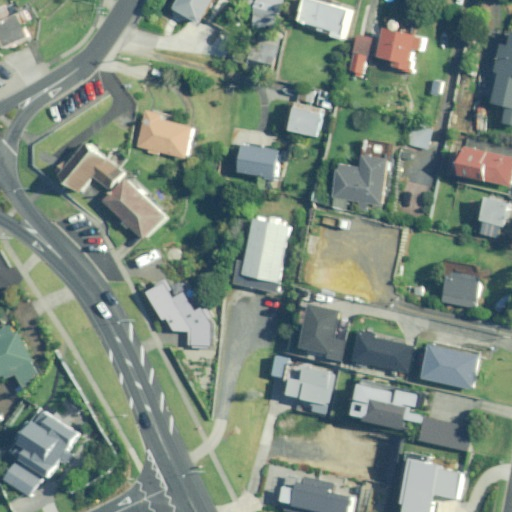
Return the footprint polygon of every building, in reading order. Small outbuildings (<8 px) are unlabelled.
[(214,0),(179,0),(175,8),(202,23),(214,0)] [(283,0),(258,0),(254,20),(278,25),(283,0)] [(352,11),(317,0),(310,0),(304,20),(345,33),(352,11)] [(22,15),(0,26),(11,46),(33,35),(22,15)] [(427,37),(390,28),(383,57),(398,60),(397,66),(414,70),(419,51),(424,52),(427,37)] [(380,39),(362,34),(352,71),(365,74),(371,55),(376,56),(380,39)] [(278,46),(255,40),(250,59),(273,65),(278,46)] [(511,45),(506,43),(498,72),(503,73),(495,102),(509,106),(505,122),(511,123),(511,45)] [(248,54),(235,51),(233,61),(245,64),(248,54)] [(316,92),(301,88),(299,98),(313,102),(316,92)] [(337,94),(324,90),(320,104),(333,108),(337,94)] [(249,96),(240,93),(235,109),(244,112),(249,96)] [(325,113),(298,106),(292,129),(319,136),(325,113)] [(168,115),(151,111),(143,147),(190,158),(197,127),(167,120),(168,115)] [(434,129),(416,124),(410,144),(428,150),(434,129)] [(177,215),(95,141),(69,170),(89,188),(102,173),(118,187),(106,200),(152,242),(177,215)] [(283,151),(245,144),(240,172),(261,176),(258,187),(275,191),(283,151)] [(511,156),(469,146),(462,174),(511,186),(511,156)] [(394,159),(368,156),(366,167),(344,164),(338,207),(348,208),(349,200),(387,205),(394,159)] [(511,202),(488,196),(479,233),(498,238),(501,226),(504,227),(511,202)] [(259,217),(249,261),(241,259),(236,283),(279,292),(282,282),(294,225),(259,217)] [(339,246),(325,242),(319,264),(325,266),(321,284),(355,293),(364,263),(337,255),(339,246)] [(482,280),(449,274),(444,301),(477,308),(482,280)] [(179,295),(172,281),(152,292),(173,329),(204,311),(191,289),(179,295)] [(344,312),(305,302),(299,324),(309,327),(304,347),(331,354),(330,357),(344,361),(349,341),(338,338),(344,312)] [(34,386),(41,371),(16,323),(0,331),(0,380),(10,375),(13,381),(21,376),(28,389),(34,386)] [(382,334),(365,330),(358,361),(412,373),(418,346),(381,338),(382,334)] [(220,351),(219,331),(198,332),(198,352),(220,351)] [(484,356),(436,344),(428,378),(476,389),(484,356)] [(290,358),(279,355),(273,375),(284,378),(290,358)] [(338,372),(309,365),(305,380),(295,378),(290,395),(315,401),(313,410),(327,414),(338,372)] [(475,425),(412,410),(413,405),(422,407),(425,395),(404,390),(404,391),(365,382),(357,417),(408,429),(410,420),(427,424),(423,438),(470,449),(475,425)] [(42,406),(12,450),(23,457),(23,458),(50,477),(62,459),(64,461),(82,433),(42,406)] [(447,466),(410,457),(403,487),(407,488),(401,511),(434,511),(438,500),(451,503),(452,498),(461,500),(467,473),(446,468),(447,466)] [(44,479),(19,462),(8,479),(33,496),(44,479)] [(302,483),(296,505),(294,511),(352,511),(356,501),(341,498),(343,493),(302,483)]
